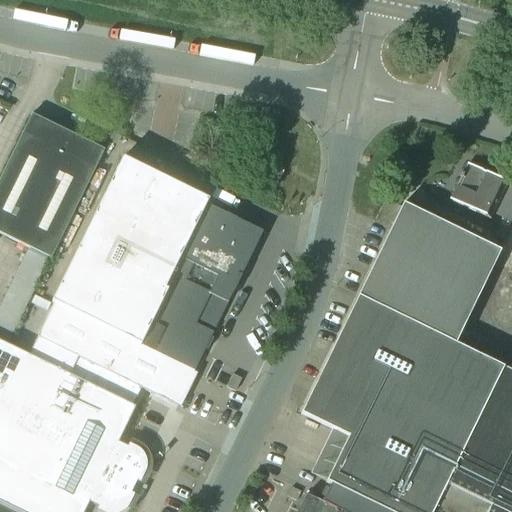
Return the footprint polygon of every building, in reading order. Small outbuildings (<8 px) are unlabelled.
[(0,235),(50,260),(104,151),(31,116),(0,178),(0,235)] [(193,374),(193,373),(262,234),(205,206),(207,202),(121,160),(50,302),(54,304),(53,305),(193,374)] [(503,183),(466,165),(466,166),(462,175),(460,174),(458,177),(460,178),(450,200),(449,200),(449,201),(485,219),(503,183)] [(402,206),(305,407),(301,416),(348,439),(326,484),(331,487),(382,511),(511,511),(511,374),(453,346),(498,253),(402,206)] [(193,374),(53,305),(27,358),(131,410),(141,390),(176,408),(193,374)] [(125,451),(116,446),(133,410),(131,410),(27,358),(0,345),(0,506),(11,511),(83,511),(87,505),(96,510),(95,511),(121,511),(128,506),(133,497),(130,495),(135,485),(135,483),(139,485),(143,475),(145,468),(144,460),(139,455),(133,451),(127,448),(125,451)] [(231,376),(225,389),(233,393),(240,380),(231,376)] [(382,511),(331,487),(322,504),(306,497),(298,511),(382,511)]
